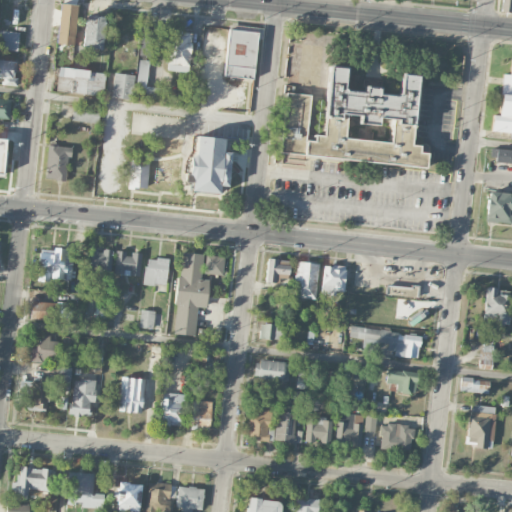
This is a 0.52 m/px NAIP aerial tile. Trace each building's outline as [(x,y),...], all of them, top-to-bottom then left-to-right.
[(511,10),(511,0),(502,0),(503,11),(511,10)] [(55,43),(73,45),(78,5),(61,2),(55,43)] [(102,49),(105,15),(85,13),(82,47),(102,49)] [(253,79),(259,29),(228,26),(223,76),(253,79)] [(140,56),(156,56),(156,28),(140,28),(140,56)] [(0,49),(17,50),(18,31),(0,30),(0,49)] [(167,70),(188,72),(191,31),(170,30),(167,70)] [(0,77),(12,79),(14,60),(0,58),(0,77)] [(511,132),(491,130),(493,114),(498,115),(503,74),(509,75),(511,58),(511,132)] [(136,90),(144,90),(143,98),(158,98),(158,87),(146,86),(147,59),(138,59),(136,90)] [(280,153),(425,167),(426,152),(418,151),(418,145),(411,144),(417,75),(400,74),(398,95),(378,94),(379,88),(363,87),(363,92),(344,90),(346,68),(328,66),(321,135),(314,134),(313,140),(305,139),(310,95),(285,92),(280,153)] [(103,95),(105,71),(57,67),(55,91),(103,95)] [(131,98),(133,74),(113,73),(111,97),(131,98)] [(0,117),(7,118),(9,100),(0,98),(0,117)] [(71,120),(98,123),(100,111),(73,107),(71,120)] [(217,193),(218,185),(227,186),(230,150),(222,150),(223,137),(192,135),(188,181),(191,181),(191,190),(217,193)] [(65,181),(70,147),(48,144),(42,178),(65,181)] [(511,163),(511,149),(492,149),(492,162),(511,163)] [(128,187),(145,189),(147,162),(130,161),(128,187)] [(486,222),(511,223),(511,192),(486,192),(486,222)] [(69,248),(38,248),(38,278),(69,278),(69,248)] [(111,249),(89,248),(88,271),(110,272),(111,249)] [(114,274),(139,274),(139,252),(114,251),(114,274)] [(172,333),(193,335),(195,306),(205,307),(208,277),(200,276),(202,253),(179,251),(172,333)] [(222,256),(205,255),(204,273),(221,274),(222,256)] [(165,286),(168,259),(146,256),(142,284),(165,286)] [(264,281),(286,283),(289,260),(267,258),(264,281)] [(293,297),(315,298),(317,262),(295,261),(293,297)] [(320,292),(341,294),(345,266),(323,264),(320,292)] [(416,286),(386,285),(385,295),(416,296),(416,286)] [(509,295),(496,294),(497,287),(485,287),(484,323),(509,324),(509,295)] [(57,321),(58,303),(30,301),(29,319),(57,321)] [(94,317),(105,318),(107,303),(96,302),(94,317)] [(139,327),(153,328),(154,311),(140,309),(139,327)] [(281,324),(259,323),(258,338),(281,339),(281,324)] [(420,335),(350,326),(349,337),(363,339),(362,343),(388,346),(387,353),(418,357),(420,335)] [(27,361),(52,361),(52,334),(27,334),(27,361)] [(493,342),(481,341),(480,368),(492,369),(493,342)] [(287,380),(289,361),(254,359),(253,378),(287,380)] [(57,389),(68,391),(71,368),(60,366),(57,389)] [(401,393),(415,394),(417,372),(387,369),(386,384),(402,385),(401,393)] [(296,388),(306,389),(307,372),(298,371),(296,388)] [(325,386),(336,386),(336,371),(325,371),(325,386)] [(68,413),(89,418),(96,381),(75,377),(68,413)] [(490,380),(461,377),(459,390),(488,394),(490,380)] [(28,410),(46,411),(47,379),(29,378),(28,410)] [(142,386),(119,385),(118,409),(141,411),(142,386)] [(277,389),(266,388),(266,400),(276,401),(277,389)] [(181,426),(182,393),(160,393),(159,425),(181,426)] [(209,400),(186,400),(186,429),(209,429),(209,400)] [(494,406),(469,405),(467,442),(475,442),(474,448),(492,448),(494,406)] [(249,439),(271,439),(271,409),(249,409),(249,439)] [(294,442),(295,412),(275,412),(275,441),(294,442)] [(376,412),(365,412),(364,432),(375,433),(376,412)] [(336,422),(335,444),(360,445),(361,415),(351,414),(351,422),(336,422)] [(330,443),(330,417),(305,416),(305,442),(330,443)] [(380,424),(379,449),(410,451),(412,426),(380,424)] [(29,486),(48,488),(50,468),(21,466),(20,475),(12,474),(10,494),(29,495),(29,486)] [(92,473),(69,472),(69,506),(102,506),(102,492),(92,492),(92,473)] [(116,509),(139,510),(140,484),(118,482),(116,509)] [(171,483),(146,483),(146,510),(171,510),(171,483)] [(201,511),(202,487),(177,486),(176,511),(201,511)] [(245,511),(279,511),(281,500),(247,497),(245,511)] [(320,511),(321,498),(293,497),(292,511),(320,511)] [(28,511),(29,504),(7,503),(6,511),(28,511)]
